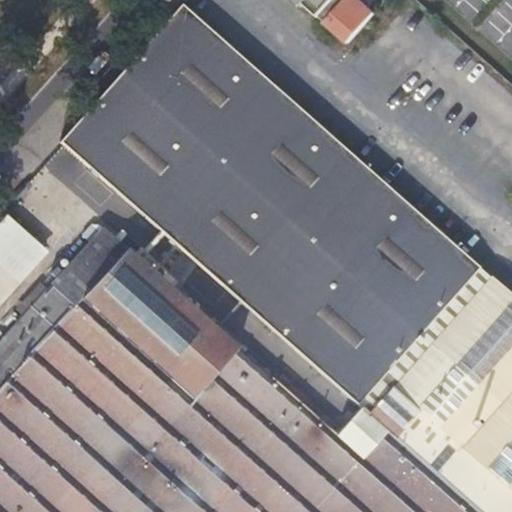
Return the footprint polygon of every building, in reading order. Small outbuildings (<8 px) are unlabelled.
[(299,0),(347,42),(373,13),(358,0),(299,0)] [(365,414),(487,276),(181,5),(59,143),(365,414)] [(0,302),(46,250),(6,215),(0,221),(0,302)] [(0,383),(126,246),(103,225),(0,337),(0,383)] [(511,511),(511,372),(427,468),(382,429),(360,455),(126,246),(0,383),(0,511),(511,511)] [(427,468),(511,372),(511,294),(489,274),(487,276),(365,414),(382,429),(427,468)]
